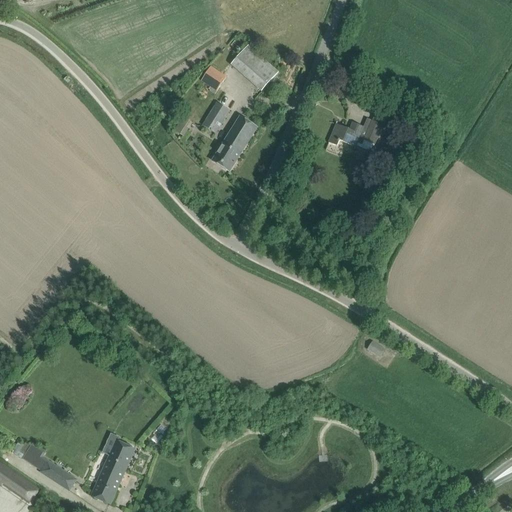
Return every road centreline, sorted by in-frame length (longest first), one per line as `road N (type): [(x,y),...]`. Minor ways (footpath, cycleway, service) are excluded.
road 1 (unclassified): [(240,248),(170,189),(55,49),(0,18)]
road 2 (unclassified): [(511,407),(333,293),(240,248)]
road 3 (unclassified): [(240,248),(342,0)]
